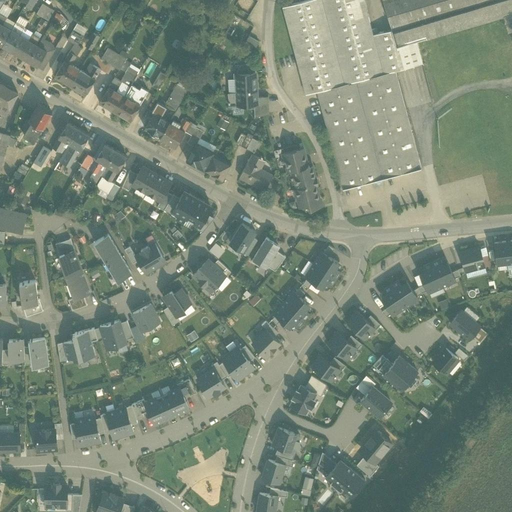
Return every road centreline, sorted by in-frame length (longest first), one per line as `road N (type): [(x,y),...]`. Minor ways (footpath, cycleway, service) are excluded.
road 1 (residential): [(243,206),(0,66)]
road 2 (residential): [(270,0),(271,83),(323,160),(344,238)]
road 3 (residential): [(243,206),(164,283),(98,314),(51,322)]
road 4 (track): [(511,337),(371,511)]
road 5 (residential): [(118,453),(179,433),(280,371)]
road 6 (track): [(511,388),(417,511)]
road 7 (residential): [(357,295),(462,229)]
